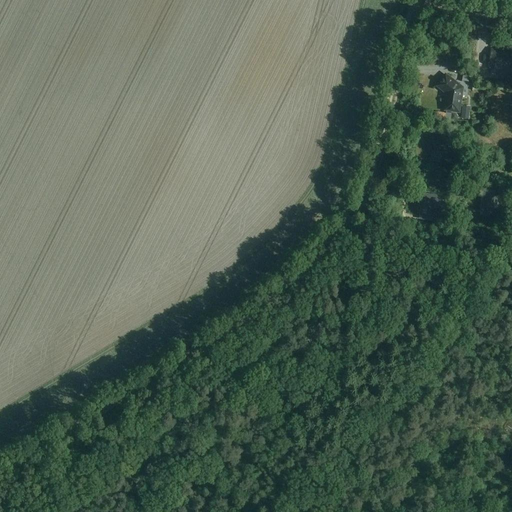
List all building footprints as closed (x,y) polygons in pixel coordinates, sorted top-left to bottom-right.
[(508,66),(510,52),(492,49),(489,70),(502,72),(503,65),(508,66)] [(469,82),(470,75),(471,69),(464,68),(464,74),(462,81),(469,82)] [(447,77),(439,86),(449,93),(446,108),(458,110),(461,88),(447,77)] [(463,107),(462,120),(470,121),(471,107),(463,107)] [(448,143),(448,141),(433,139),(431,151),(433,151),(442,153),(446,153),(446,152),(448,143)] [(440,164),(442,153),(433,151),(431,162),(440,164)] [(491,210),(494,191),(484,190),(481,208),(491,210)] [(442,221),(443,211),(441,210),(441,208),(439,208),(440,196),(423,193),(421,208),(428,209),(427,220),(439,222),(439,220),(442,221)]
